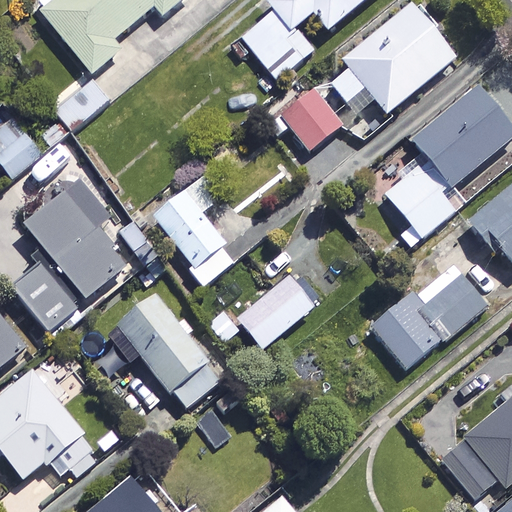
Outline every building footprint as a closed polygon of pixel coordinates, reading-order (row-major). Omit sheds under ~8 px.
[(51,0),(37,12),(93,82),(125,56),(119,48),(156,18),(164,28),(194,4),(191,0),(51,0)] [(378,0),(280,0),(271,8),(278,16),(245,43),(280,86),(317,56),(300,35),(318,20),(333,38),(378,0)] [(353,76),(335,90),(362,124),(354,130),(365,144),(462,65),(417,10),(346,67),(353,76)] [(109,108),(92,86),(55,116),(72,137),(109,108)] [(511,148),(511,128),(483,94),(418,148),(457,195),(511,148)] [(346,132),(319,97),(286,122),(312,157),(346,132)] [(0,164),(0,168),(16,187),(46,162),(28,141),(0,164)] [(464,211),(428,167),(389,200),(414,230),(402,240),(414,253),(464,211)] [(46,252),(32,263),(40,273),(14,293),(54,342),(142,270),(114,235),(120,230),(82,183),(26,228),(46,252)] [(511,195),(473,229),(500,260),(505,256),(511,263),(511,195)] [(190,273),(207,294),(212,291),(217,298),(230,288),(225,280),(278,239),(265,223),(229,250),(189,199),(159,223),(195,269),(190,273)] [(153,254),(158,250),(137,225),(121,238),(145,268),(157,259),(153,254)] [(490,313),(457,270),(376,333),(409,375),(490,313)] [(318,314),(293,283),(242,324),(267,355),(318,314)] [(229,392),(160,302),(112,339),(134,367),(144,360),(191,421),(229,392)] [(245,338),(225,314),(208,329),(228,352),(245,338)] [(0,380),(30,357),(0,317),(0,380)] [(63,466),(79,486),(99,470),(83,450),(90,444),(37,379),(0,408),(0,450),(29,486),(48,470),(52,475),(63,466)] [(510,410),(444,467),(478,507),(503,485),(509,493),(511,490),(511,389),(501,400),(510,410)] [(154,511),(147,503),(141,508),(133,498),(119,509),(112,500),(97,511),(154,511)] [(293,511),(285,501),(271,511),(293,511)]
